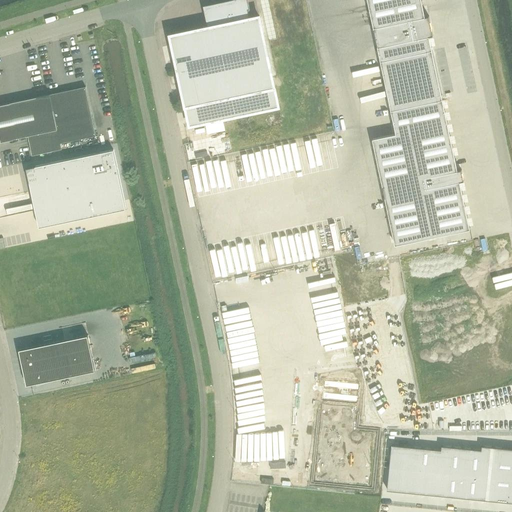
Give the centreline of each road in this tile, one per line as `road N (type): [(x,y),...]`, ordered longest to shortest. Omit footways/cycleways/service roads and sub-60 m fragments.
road 1 (unclassified): [(139,4),(217,343),(225,407),(216,511)]
road 2 (unclassified): [(469,0),(511,201)]
road 3 (unclassified): [(0,45),(139,4)]
road 4 (unclassified): [(0,355),(9,395),(0,491)]
